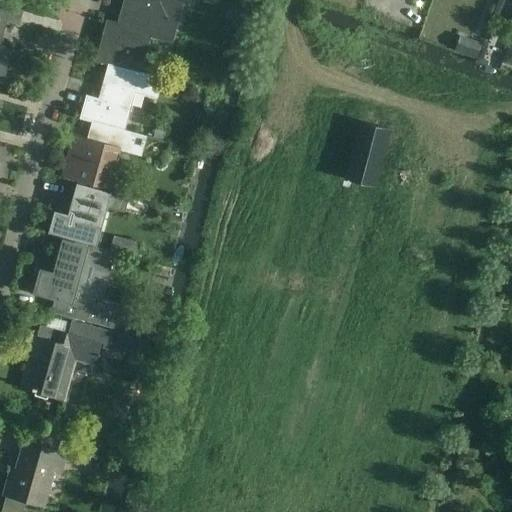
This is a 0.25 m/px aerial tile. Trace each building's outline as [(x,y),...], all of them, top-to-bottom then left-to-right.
[(95,58),(141,71),(150,36),(172,42),(183,0),(121,0),(116,21),(106,19),(95,58)] [(0,80),(3,82),(12,49),(0,46),(0,42),(6,21),(19,24),(23,9),(0,2),(0,80)] [(453,49),(453,50),(475,58),(476,57),(481,43),(458,35),(453,49)] [(494,54),(493,58),(495,61),(499,63),(502,53),(498,52),(494,54)] [(162,77),(141,71),(95,58),(95,60),(107,64),(104,75),(107,75),(101,98),(85,94),(79,117),(124,129),(135,92),(157,98),(162,77)] [(124,129),(79,117),(79,118),(91,121),(87,138),(73,134),(62,174),(110,187),(120,149),(141,156),(146,135),(124,129)] [(360,118),(347,176),(376,183),(389,125),(360,118)] [(153,126),(151,136),(163,140),(166,130),(153,126)] [(130,193),(110,187),(62,174),(62,175),(76,179),(67,213),(53,209),(47,232),(92,245),(102,207),(125,213),(130,193)] [(405,220),(391,255),(468,278),(489,201),(488,199),(443,187),(430,232),(405,220)] [(38,267),(31,292),(78,305),(74,317),(114,328),(118,314),(121,303),(96,296),(82,292),(89,265),(109,271),(115,251),(109,249),(92,245),(47,232),(47,234),(60,237),(51,271),(38,267)] [(112,235),(109,249),(115,251),(122,253),(126,239),(112,235)] [(99,341),(65,332),(39,324),(36,337),(34,336),(34,337),(37,338),(33,356),(28,355),(20,385),(64,398),(75,361),(94,366),(101,342),(99,341)] [(57,449),(61,435),(32,427),(28,442),(23,440),(12,477),(7,476),(2,494),(6,495),(1,511),(21,511),(25,501),(44,506),(54,472),(60,474),(67,452),(57,449)] [(97,440),(93,454),(104,457),(108,443),(97,440)]
